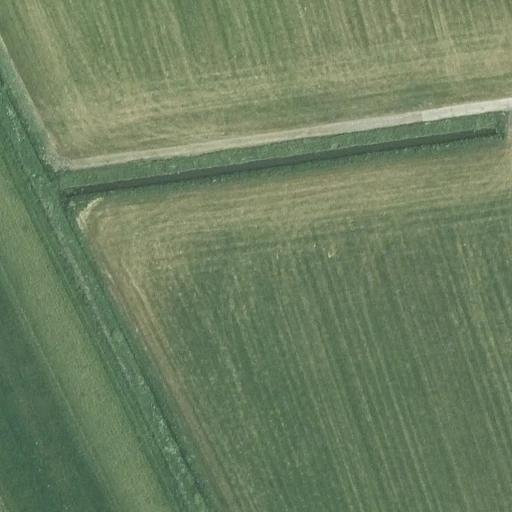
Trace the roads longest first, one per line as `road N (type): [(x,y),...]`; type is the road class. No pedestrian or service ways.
road 1 (track): [(0,135),(181,511)]
road 2 (track): [(310,132),(511,104)]
